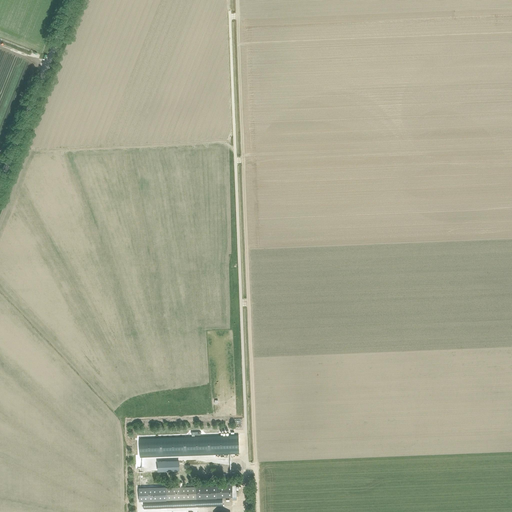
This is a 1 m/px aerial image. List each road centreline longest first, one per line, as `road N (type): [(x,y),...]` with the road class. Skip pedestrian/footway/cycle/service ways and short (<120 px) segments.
road 1 (track): [(247,475),(229,11)]
road 2 (unclassified): [(0,182),(72,0)]
